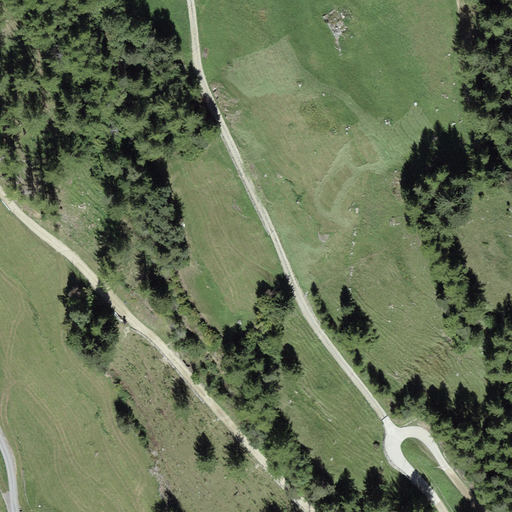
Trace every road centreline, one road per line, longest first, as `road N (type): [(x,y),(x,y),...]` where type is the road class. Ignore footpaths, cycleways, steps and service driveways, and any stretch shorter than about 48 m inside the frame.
road 1 (track): [(398,431),(326,340),(280,252),(203,84),(190,0)]
road 2 (unclassified): [(310,511),(159,342),(0,188)]
road 3 (track): [(447,0),(466,150),(446,152),(426,121),(404,113)]
road 4 (unclassified): [(487,511),(416,429),(398,431),(392,452),(444,511)]
